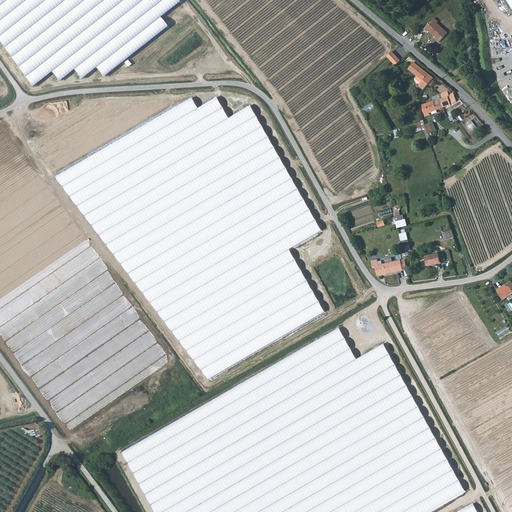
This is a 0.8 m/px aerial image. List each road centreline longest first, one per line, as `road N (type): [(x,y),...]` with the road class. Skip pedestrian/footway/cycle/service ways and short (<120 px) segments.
road 1 (unclassified): [(24,98),(244,82),(268,100),(376,294),(484,274),(511,255)]
road 2 (track): [(376,294),(493,511)]
road 3 (unclassified): [(511,147),(354,0)]
road 4 (track): [(0,358),(112,511)]
